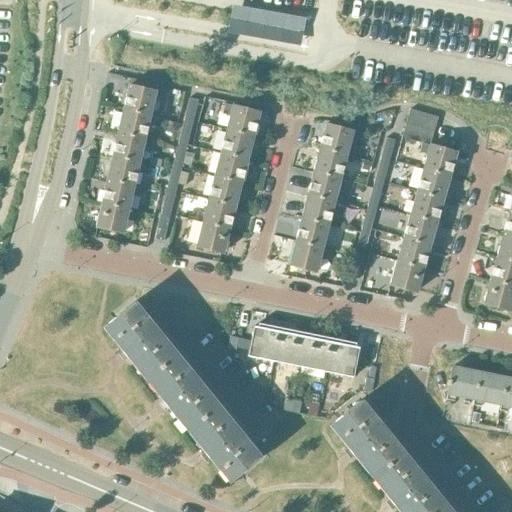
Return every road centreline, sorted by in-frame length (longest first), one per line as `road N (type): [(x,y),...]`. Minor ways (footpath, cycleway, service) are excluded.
road 1 (residential): [(478,511),(410,427),(428,338),(442,330)]
road 2 (residential): [(442,330),(247,291)]
road 3 (residential): [(247,291),(289,122)]
road 4 (residential): [(255,428),(181,333),(193,281)]
road 5 (residential): [(193,281),(24,241)]
road 6 (residential): [(442,330),(488,164)]
road 7 (secondary): [(150,511),(24,457)]
